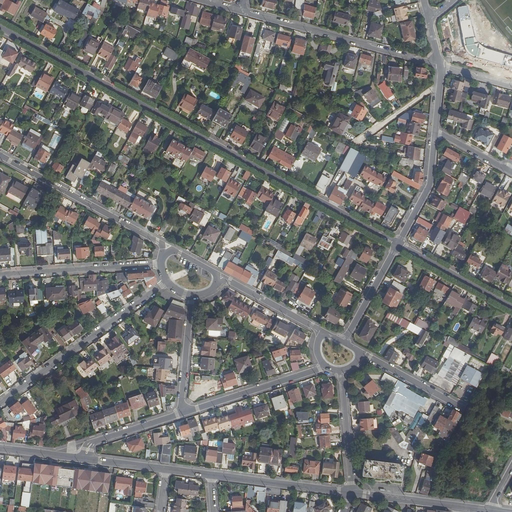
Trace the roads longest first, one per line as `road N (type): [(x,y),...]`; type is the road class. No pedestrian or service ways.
road 1 (residential): [(0,26),(397,243)]
road 2 (tertiary): [(441,66),(233,9)]
road 3 (residential): [(0,403),(168,282)]
road 4 (residential): [(0,156),(157,241),(164,255)]
road 5 (residential): [(0,274),(161,265)]
road 6 (residential): [(181,413),(325,367)]
road 7 (tertiary): [(210,475),(349,493)]
road 8 (residential): [(397,243),(511,307)]
road 9 (residential): [(349,493),(341,370)]
road 10 (residential): [(397,243),(431,176),(434,131)]
